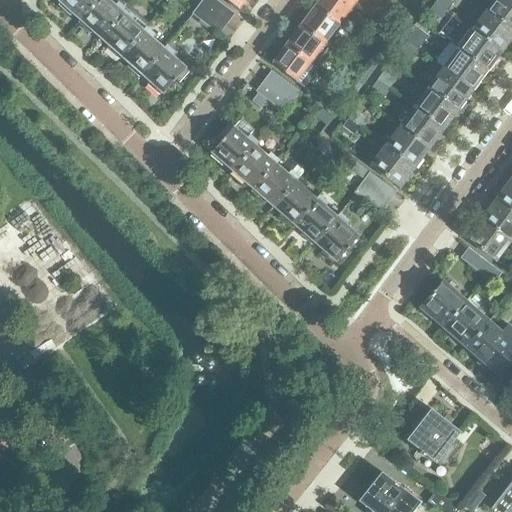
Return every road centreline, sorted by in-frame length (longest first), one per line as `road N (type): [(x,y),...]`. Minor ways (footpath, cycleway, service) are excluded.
road 1 (residential): [(342,348),(156,168)]
road 2 (residential): [(373,317),(511,137)]
road 3 (residential): [(156,168),(8,12)]
road 4 (residential): [(156,168),(286,0)]
road 5 (residential): [(277,511),(360,408),(358,372),(342,348)]
road 6 (residential): [(511,435),(373,317)]
road 7 (residential): [(31,505),(60,486),(68,470),(0,363)]
